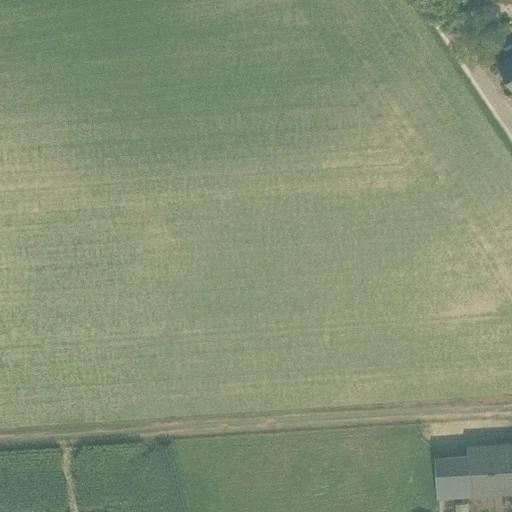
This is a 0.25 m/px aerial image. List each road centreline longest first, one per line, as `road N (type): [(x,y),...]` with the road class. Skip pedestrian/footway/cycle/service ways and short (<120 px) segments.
road 1 (track): [(511,413),(0,442)]
road 2 (unclassified): [(511,122),(432,0)]
